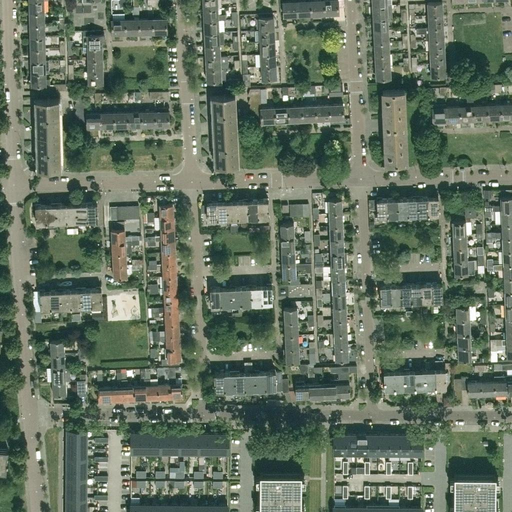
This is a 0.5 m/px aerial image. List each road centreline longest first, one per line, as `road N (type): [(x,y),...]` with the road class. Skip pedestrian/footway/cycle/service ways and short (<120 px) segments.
road 1 (residential): [(366,415),(358,179)]
road 2 (residential): [(203,414),(192,182)]
road 3 (residential): [(192,182),(183,0)]
road 4 (residential): [(358,179),(350,0)]
road 5 (residential): [(13,181),(192,182)]
road 6 (residential): [(203,414),(30,410)]
road 7 (residential): [(192,182),(358,179)]
road 8 (residential): [(366,415),(203,414)]
road 9 (residential): [(358,179),(511,176)]
road 10 (residential): [(511,418),(366,415)]
road 11 (residential): [(23,314),(13,181)]
